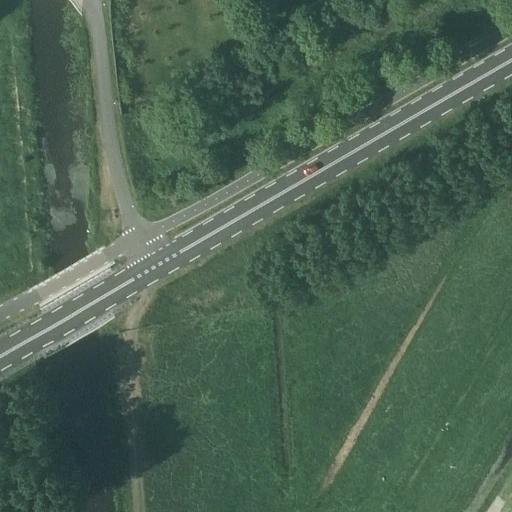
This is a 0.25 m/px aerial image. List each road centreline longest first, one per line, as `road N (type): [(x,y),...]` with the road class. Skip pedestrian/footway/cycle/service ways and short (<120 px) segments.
road 1 (secondary): [(154,265),(511,59)]
road 2 (residential): [(141,238),(106,124),(89,0)]
road 3 (secondary): [(0,356),(154,265)]
road 4 (unclassified): [(0,313),(141,238)]
